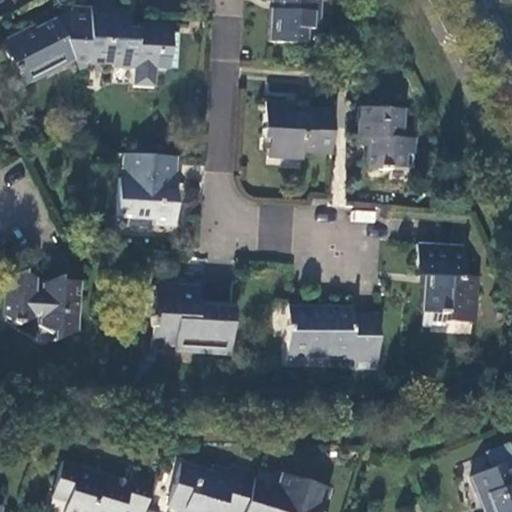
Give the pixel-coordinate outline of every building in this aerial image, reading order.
[(274,0),(271,43),(305,45),(307,30),(321,32),(323,0),(274,0)] [(90,63),(93,9),(70,7),(70,10),(35,29),(33,26),(0,43),(23,86),(74,62),(90,63)] [(133,11),(93,9),(90,63),(116,65),(116,67),(147,70),(146,88),(168,90),(168,71),(183,72),(186,30),(148,28),(148,30),(132,28),(133,11)] [(307,30),(305,45),(320,46),(321,32),(307,30)] [(313,102),(298,101),(298,106),(293,106),(293,113),(312,114),(313,102)] [(333,154),(335,116),(312,114),(293,113),(293,106),(293,105),(266,104),(263,139),(271,140),(270,151),(270,157),(305,159),(306,152),(333,154)] [(372,139),(372,148),(371,170),(391,171),(391,168),(415,169),(417,141),(402,140),(405,111),(362,108),(359,138),(372,139)] [(359,147),(372,148),(372,139),(359,138),(359,147)] [(263,150),(270,151),(271,140),(263,139),(263,150)] [(177,186),(178,159),(126,156),(125,181),(121,180),(119,219),(133,220),(132,232),(153,232),(154,227),(177,228),(180,186),(177,186)] [(351,220),(374,221),(374,210),(351,209),(351,220)] [(425,329),(433,329),(433,327),(447,328),(448,323),(476,324),(478,278),(464,277),(466,249),(419,246),(417,276),(427,277),(425,329)] [(58,325),(58,341),(79,332),(81,285),(64,283),(63,279),(37,285),(37,282),(27,277),(27,273),(6,281),(7,317),(20,326),(36,319),(41,319),(40,325),(58,325)] [(233,355),(235,309),(193,306),(194,291),(151,289),(149,319),(147,319),(146,328),(148,328),(147,343),(190,345),(190,352),(233,355)] [(353,355),(353,368),(380,368),(381,320),(355,320),(355,307),(330,306),(330,311),(289,312),(289,355),(353,355)] [(496,374),(503,390),(511,387),(511,369),(511,368),(496,374)] [(511,511),(511,451),(510,446),(489,454),(495,468),(473,477),(487,511),(511,511)] [(146,511),(157,478),(135,471),(131,484),(62,464),(54,491),(70,496),(67,506),(65,511),(146,511)] [(245,511),(256,480),(257,476),(231,468),(230,473),(213,468),(211,475),(181,466),(168,508),(182,511),(224,511),(245,511)] [(245,511),(322,511),(328,493),(282,478),(279,488),(256,480),(245,511)] [(70,496),(54,491),(52,501),(67,506),(70,496)]
